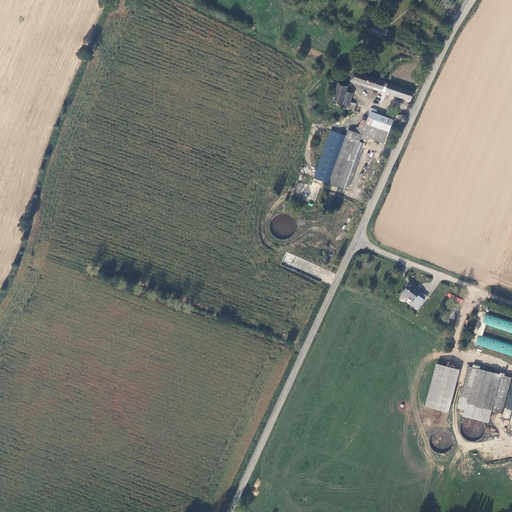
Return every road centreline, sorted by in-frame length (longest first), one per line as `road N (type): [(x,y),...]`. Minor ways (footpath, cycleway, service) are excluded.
road 1 (unclassified): [(355,241),(229,511)]
road 2 (unclassified): [(470,0),(355,241)]
road 3 (unclassified): [(355,241),(511,304)]
